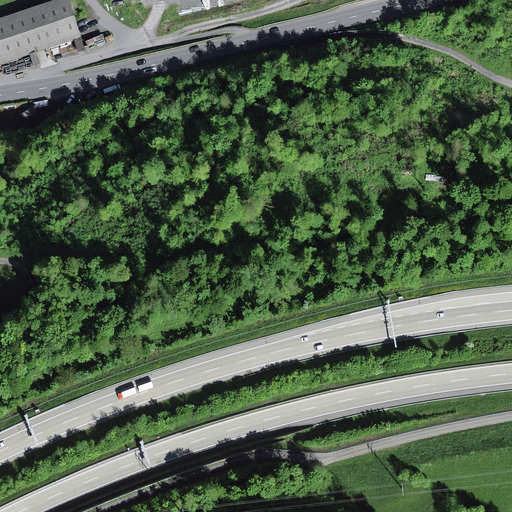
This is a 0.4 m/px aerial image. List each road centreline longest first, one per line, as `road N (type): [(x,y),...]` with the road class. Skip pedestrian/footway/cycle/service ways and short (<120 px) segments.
road 1 (motorway): [(511,310),(255,357),(147,390),(0,451)]
road 2 (motorway): [(20,511),(169,450),(279,416),(511,374)]
road 3 (primary): [(283,34),(0,95)]
road 4 (unclassified): [(511,84),(402,37),(299,44),(283,34)]
road 5 (track): [(164,0),(129,43),(227,30),(251,41)]
road 6 (primary): [(426,0),(283,34)]
road 7 (track): [(172,41),(296,0)]
road 8 (unclassified): [(319,464),(204,511)]
